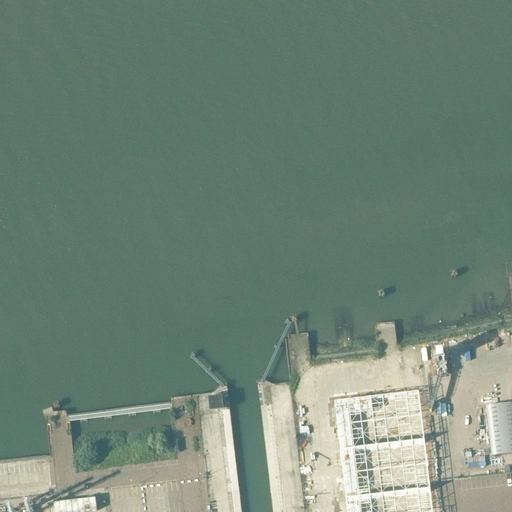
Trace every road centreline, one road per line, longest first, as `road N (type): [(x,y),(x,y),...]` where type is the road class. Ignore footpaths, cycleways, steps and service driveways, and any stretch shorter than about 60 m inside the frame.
road 1 (unknown): [(414,511),(391,367),(351,390),(349,511)]
road 2 (unclassified): [(193,511),(186,454),(0,474)]
